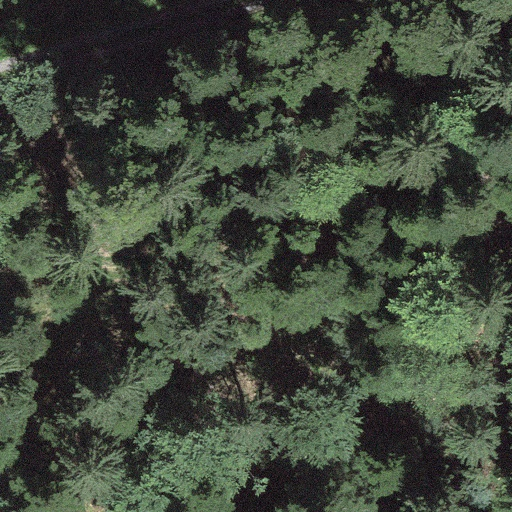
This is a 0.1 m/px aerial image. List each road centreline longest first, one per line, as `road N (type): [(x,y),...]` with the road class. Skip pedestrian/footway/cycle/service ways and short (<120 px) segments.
road 1 (track): [(511,143),(161,258),(0,273)]
road 2 (track): [(246,0),(0,83)]
